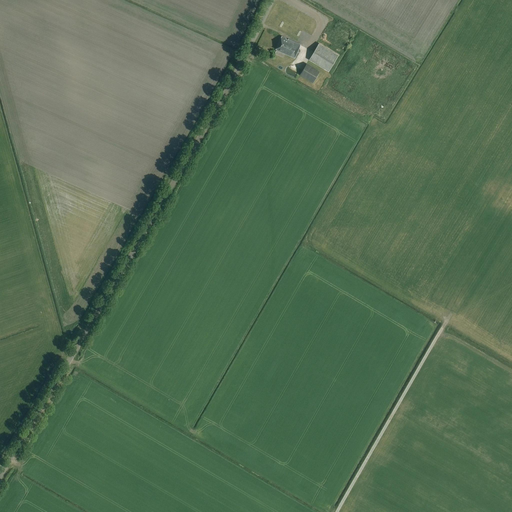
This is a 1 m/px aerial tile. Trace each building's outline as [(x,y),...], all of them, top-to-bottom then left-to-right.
[(288,35),(303,41),(306,34),(291,27),(288,35)] [(282,37),(276,49),(294,57),(300,45),(282,37)] [(319,44),(309,60),(329,71),(338,55),(319,44)] [(287,60),(289,57),(271,49),(269,52),(287,60)] [(320,71),(307,64),(300,75),(313,83),(320,71)] [(307,88),(310,83),(297,75),(294,80),(307,88)]
